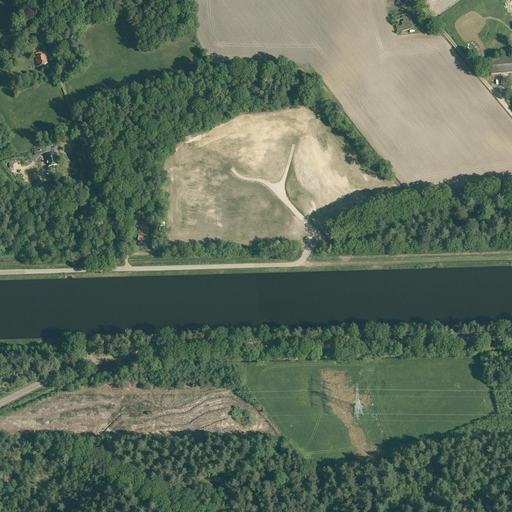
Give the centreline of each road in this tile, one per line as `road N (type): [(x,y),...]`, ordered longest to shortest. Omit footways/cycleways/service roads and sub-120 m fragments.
road 1 (unclassified): [(0,273),(298,264),(331,235),(392,212),(511,196)]
road 2 (secondary): [(0,406),(86,363),(158,350),(511,339)]
road 3 (track): [(72,13),(84,61),(62,80),(127,269)]
road 4 (track): [(416,0),(511,115)]
